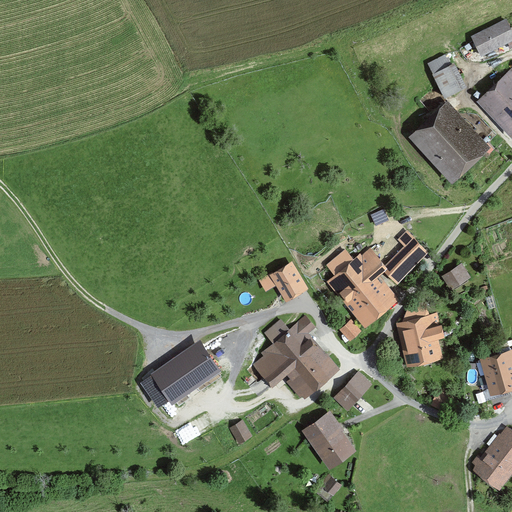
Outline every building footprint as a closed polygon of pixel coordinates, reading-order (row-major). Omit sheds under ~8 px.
[(511,43),(511,23),(510,19),(474,36),(484,56),(511,43)] [(454,64),(448,54),(429,65),(448,98),(470,86),(456,62),(454,64)] [(511,73),(511,72),(480,102),(511,135),(511,73)] [(484,148),(442,107),(414,136),(455,177),(484,148)] [(499,135),(490,143),(495,149),(504,141),(499,135)] [(375,221),(388,218),(386,209),(373,212),(375,221)] [(431,252),(410,232),(400,241),(407,247),(388,266),(392,269),(388,272),(400,284),(431,252)] [(391,269),(372,247),(358,259),(348,249),(329,266),(337,275),(327,283),(367,329),(401,299),(382,278),(391,269)] [(295,261),(261,281),(268,293),(279,287),(287,302),(311,288),(295,261)] [(472,280),(462,265),(444,278),(454,292),(472,280)] [(405,321),(397,324),(406,369),(445,361),(441,340),(447,339),(445,325),(440,326),(438,314),(430,315),(428,303),(407,307),(405,321)] [(267,333),(277,345),(254,365),(261,372),(274,388),(285,379),(304,401),(340,369),(310,335),(317,329),(306,316),(292,329),(283,319),(267,333)] [(349,320),(338,331),(347,340),(358,329),(349,320)] [(216,367),(200,345),(158,376),(173,397),(216,367)] [(511,351),(483,360),(493,395),(511,389),(511,351)] [(371,384),(358,373),(335,399),(347,410),(371,384)] [(490,390),(478,394),(483,408),(495,404),(490,390)] [(448,398),(439,393),(433,404),(442,408),(448,398)] [(359,452),(331,413),(304,431),(332,470),(359,452)] [(202,419),(178,430),(183,441),(207,430),(202,419)] [(244,421),(230,430),(240,446),(254,437),(244,421)] [(511,476),(511,431),(507,427),(473,470),(500,491),(511,476)] [(260,463),(250,467),(256,479),(265,475),(260,463)] [(345,484),(330,474),(323,485),(337,495),(345,484)]
